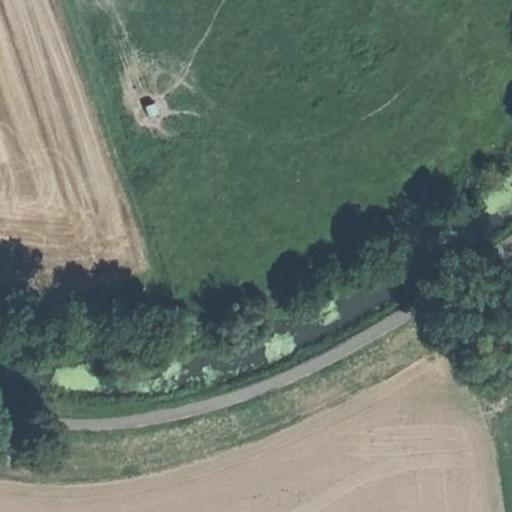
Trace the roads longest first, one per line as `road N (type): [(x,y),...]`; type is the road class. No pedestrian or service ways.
road 1 (track): [(170,305),(63,0)]
road 2 (track): [(0,308),(149,313),(170,305)]
